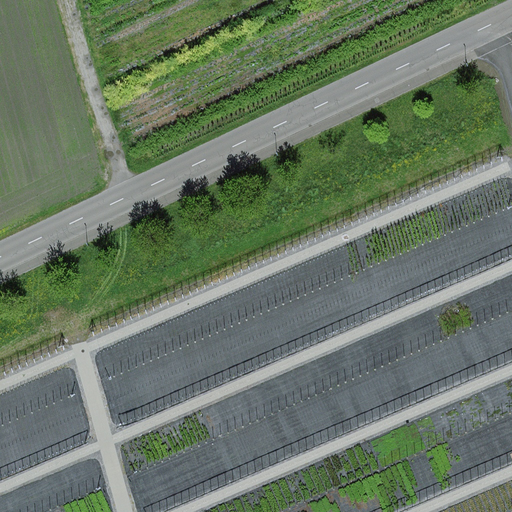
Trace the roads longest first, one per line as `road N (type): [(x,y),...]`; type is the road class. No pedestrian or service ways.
road 1 (residential): [(0,259),(511,16)]
road 2 (track): [(511,162),(0,382)]
road 3 (track): [(0,485),(511,266)]
road 4 (track): [(511,374),(188,511)]
road 5 (track): [(72,0),(128,199)]
road 6 (track): [(79,348),(125,511)]
